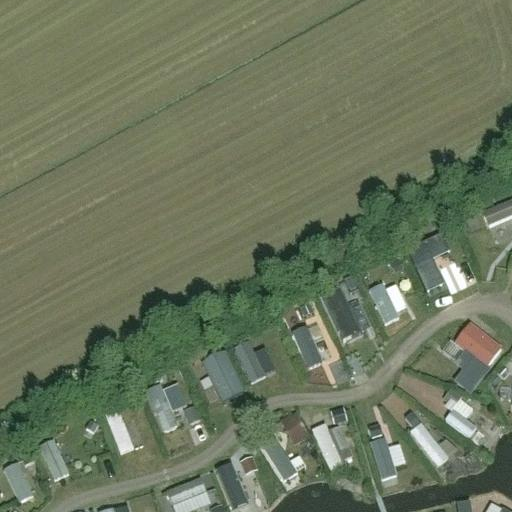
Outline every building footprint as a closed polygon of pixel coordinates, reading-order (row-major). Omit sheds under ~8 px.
[(439,305),(453,299),(434,259),(420,265),(439,305)] [(469,326),(454,345),(488,371),(503,352),(469,326)] [(261,348),(269,381),(297,374),(288,341),(261,348)] [(297,448),(314,443),(307,416),(290,420),(297,448)] [(129,464),(142,459),(126,417),(113,422),(129,464)] [(331,427),(320,432),(338,475),(349,471),(331,427)] [(418,434),(443,476),(455,469),(430,427),(418,434)] [(336,432),(344,456),(352,453),(345,429),(336,432)] [(241,511),(256,511),(258,511),(237,467),(222,474),(241,511)] [(179,511),(208,511),(218,508),(213,496),(179,510),(179,511)]
